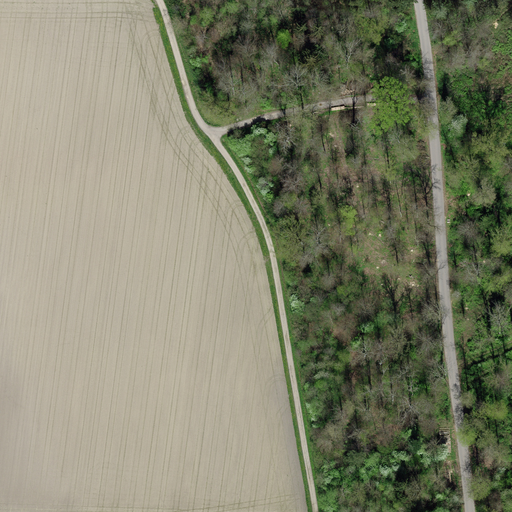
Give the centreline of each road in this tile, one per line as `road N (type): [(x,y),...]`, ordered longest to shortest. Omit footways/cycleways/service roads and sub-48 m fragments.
road 1 (track): [(149,0),(193,132),(242,217),(270,304),(291,511)]
road 2 (unclassified): [(418,0),(469,511)]
road 3 (track): [(440,220),(193,132)]
